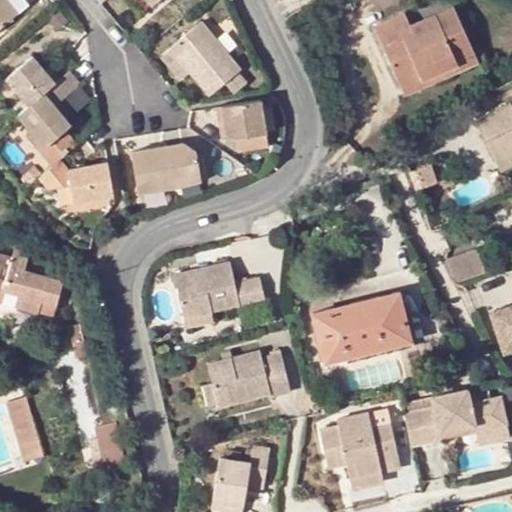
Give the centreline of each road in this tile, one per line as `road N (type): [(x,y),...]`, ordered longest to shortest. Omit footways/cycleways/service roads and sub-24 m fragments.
road 1 (residential): [(256,0),(310,116),(307,166),(286,195),(239,218),(148,238),(128,274),(134,343),(160,442),(155,511)]
road 2 (residential): [(79,0),(125,56),(134,104)]
